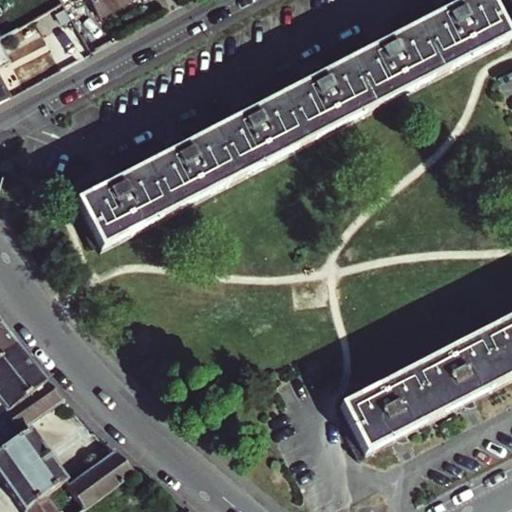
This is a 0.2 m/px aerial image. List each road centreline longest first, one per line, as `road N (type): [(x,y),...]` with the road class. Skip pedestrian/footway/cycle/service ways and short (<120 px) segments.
road 1 (secondary): [(240,511),(88,374),(0,264)]
road 2 (residential): [(0,124),(227,0)]
